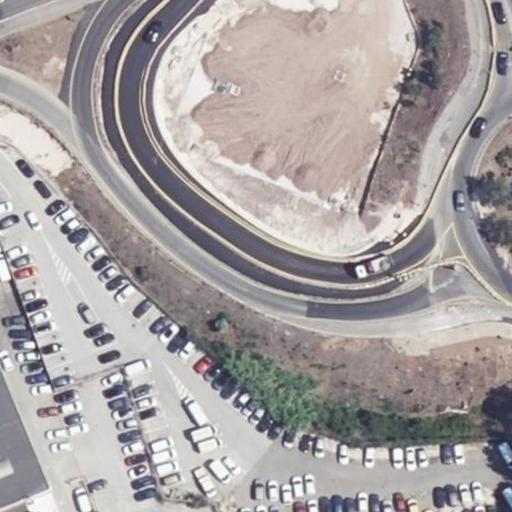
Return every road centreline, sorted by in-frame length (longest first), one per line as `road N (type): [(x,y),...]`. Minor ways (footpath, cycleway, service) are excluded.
road 1 (motorway): [(0,79),(65,120),(179,247),(256,297),(365,327),(511,304)]
road 2 (motorway): [(448,214),(404,264),(362,281),(290,270),(212,230),(157,180),(126,114),(126,67),(138,30),(160,0)]
road 3 (primary): [(496,99),(455,150),(448,214)]
